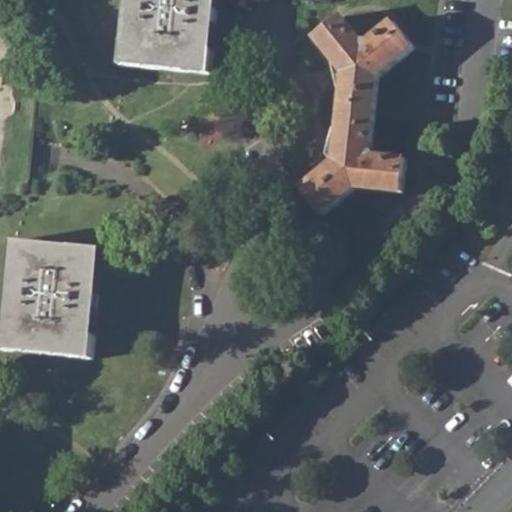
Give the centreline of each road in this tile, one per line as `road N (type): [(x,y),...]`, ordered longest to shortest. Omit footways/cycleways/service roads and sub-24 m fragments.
road 1 (residential): [(202,397),(406,238),(458,173),(475,119),(488,0)]
road 2 (residential): [(277,0),(280,43),(263,188),(202,397)]
road 3 (residential): [(95,511),(202,397)]
